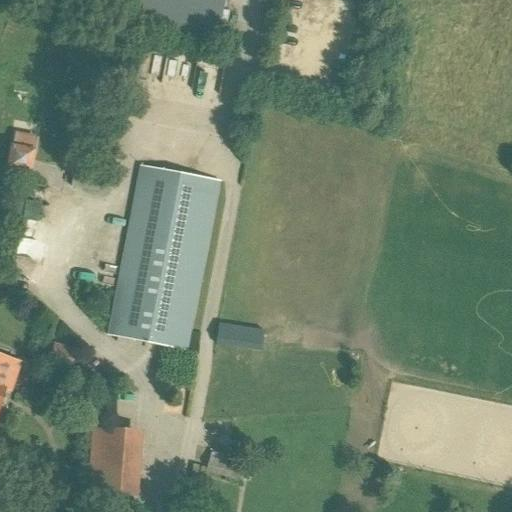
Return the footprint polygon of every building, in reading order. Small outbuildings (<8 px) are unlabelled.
[(109,336),(188,352),(220,183),(141,168),(109,336)] [(70,185),(107,191),(109,181),(72,175),(70,185)] [(39,178),(21,178),(21,196),(39,195),(39,178)] [(216,345),(260,352),(263,330),(219,324),(216,345)] [(51,359),(72,366),(77,353),(56,346),(51,359)] [(10,361),(0,357),(0,402),(4,390),(10,392),(16,374),(7,371),(10,361)] [(94,429),(89,494),(130,497),(135,432),(94,429)] [(206,473),(236,481),(242,459),(211,451),(206,473)]
